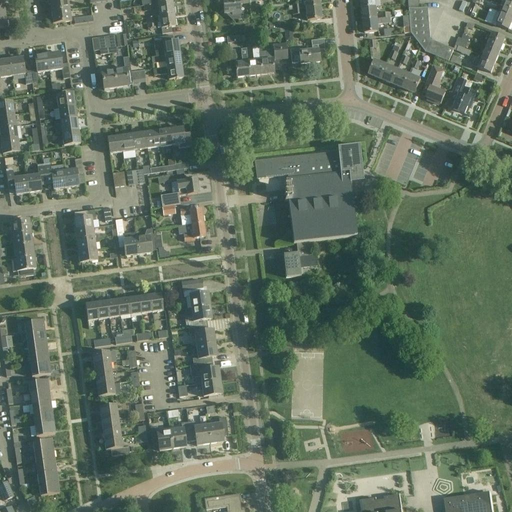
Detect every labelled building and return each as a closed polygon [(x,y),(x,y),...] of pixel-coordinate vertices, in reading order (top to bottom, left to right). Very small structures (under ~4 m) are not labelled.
[(51,0),(49,0),(51,13),(69,10),(67,0),(51,0)] [(225,0),(222,0),(223,2),(224,15),(226,15),(228,17),(232,16),(232,22),(241,21),(239,5),(255,3),(254,0),(225,0)] [(320,8),(318,0),(304,0),(305,9),(320,8)] [(360,0),(362,10),(376,8),(375,1),(380,0),(360,0)] [(158,5),(159,17),(173,15),(172,3),(158,5)] [(511,5),(506,3),(501,14),(511,19),(511,5)] [(321,20),(320,8),(305,9),(307,22),(321,20)] [(377,21),(377,20),(376,8),(362,10),(363,22),(377,21)] [(428,9),(409,11),(409,17),(410,17),(428,16),(428,9)] [(69,10),(51,13),(53,25),(71,22),(69,10)] [(509,31),(511,22),(511,19),(501,14),(496,26),(509,31)] [(175,27),(173,15),(159,17),(162,35),(172,34),(171,28),(175,27)] [(429,23),(428,16),(410,17),(410,24),(429,23)] [(383,19),(377,20),(377,21),(363,22),(364,34),(378,32),(377,25),(392,24),(391,19),(383,20),(383,19)] [(429,30),(429,23),(410,24),(410,28),(411,31),(429,30)] [(291,29),(284,30),(286,42),(293,41),(291,29)] [(430,41),(429,30),(411,31),(411,34),(425,52),(430,41)] [(500,51),(505,40),(493,35),(488,46),(500,51)] [(118,54),(117,48),(116,37),(110,37),(111,49),(108,50),(109,55),(118,54)] [(164,50),(164,57),(179,55),(177,42),(173,43),(172,37),(153,39),(155,52),(164,50)] [(245,37),(238,37),(227,39),(227,45),(245,43),(245,37)] [(100,56),(109,55),(108,50),(105,50),(104,38),(98,39),(100,51),(100,56)] [(323,40),(313,42),(311,42),(312,51),(299,53),(299,50),(290,51),(292,64),(300,64),(300,66),(310,65),(309,64),(316,63),(316,64),(319,63),(318,51),(324,50),(323,40)] [(425,52),(431,55),(436,43),(430,41),(425,52)] [(436,43),(431,55),(437,57),(442,46),(436,43)] [(258,49),(261,76),(274,75),(272,61),(273,60),(273,61),(287,60),(286,45),(272,46),(273,52),(261,53),(261,50),(258,50),(258,49)] [(449,62),(454,50),(442,46),(437,57),(449,62)] [(496,63),(500,51),(488,46),(483,57),(483,58),(496,63)] [(471,52),(458,47),(456,52),(469,57),(471,52)] [(237,79),(249,77),(248,63),(246,49),(240,50),(242,64),(236,64),(235,60),(236,60),(235,51),(228,52),(231,75),(236,74),(237,79)] [(254,62),(248,63),(249,77),(261,76),(258,49),(252,49),(254,62)] [(395,62),(398,54),(392,52),(389,59),(395,62)] [(47,55),(50,72),(61,70),(63,80),(70,79),(68,65),(61,66),(60,54),(47,55)] [(30,70),(32,84),(38,83),(37,74),(50,72),(47,55),(34,57),(36,69),(30,70)] [(181,67),(179,55),(164,57),(151,58),(152,65),(165,63),(166,69),(181,67)] [(491,74),(496,63),(483,58),(483,57),(479,56),(475,68),(491,74)] [(403,57),(400,64),(406,66),(409,59),(403,57)] [(9,61),(12,77),(24,76),(26,85),(32,84),(30,70),(24,71),(22,59),(9,61)] [(0,79),(12,77),(9,61),(0,62),(0,89),(1,89),(0,80),(0,79)] [(414,61),(412,68),(418,71),(421,63),(414,61)] [(369,75),(381,80),(386,66),(375,62),(369,75)] [(386,66),(381,80),(392,85),(398,71),(386,66)] [(455,66),(452,72),(459,75),(461,69),(455,66)] [(166,69),(153,70),(154,76),(168,74),(169,81),(176,80),(177,80),(183,79),(181,67),(166,69)] [(434,67),(427,84),(423,93),(428,95),(426,99),(441,105),(445,94),(438,91),(446,72),(434,67)] [(116,90),(128,88),(126,69),(113,71),(116,90)] [(104,91),(116,90),(113,71),(101,73),(104,91)] [(392,85),(403,90),(409,76),(398,71),(392,85)] [(146,83),(144,73),(144,72),(137,73),(138,84),(146,83)] [(421,80),(409,76),(403,90),(415,94),(421,80)] [(459,79),(451,99),(447,108),(465,115),(468,108),(470,109),(476,94),(465,89),(467,82),(459,79)] [(60,92),(59,82),(51,83),(53,93),(60,92)] [(56,97),(58,109),(75,107),(73,94),(56,97)] [(0,104),(0,117),(14,116),(12,103),(0,104)] [(77,119),(75,107),(58,109),(60,122),(77,119)] [(0,117),(0,130),(16,128),(14,116),(0,117)] [(78,132),(77,119),(60,122),(62,134),(78,132)] [(0,130),(0,137),(1,143),(17,141),(16,128),(0,130)] [(179,150),(192,148),(190,134),(183,135),(182,129),(170,130),(172,146),(178,146),(179,150)] [(170,130),(157,132),(159,148),(172,146),(170,130)] [(80,145),(78,132),(62,134),(64,147),(80,145)] [(159,148),(157,132),(144,134),(147,150),(159,148)] [(132,136),(134,152),(147,150),(144,134),(132,136)] [(120,137),(122,153),(134,152),(132,136),(120,137)] [(110,155),(120,154),(122,153),(120,137),(107,139),(110,155)] [(17,141),(1,143),(3,156),(19,153),(17,141)] [(286,183),(349,176),(359,174),(357,152),(254,163),(256,180),(287,177),(288,180),(285,180),(286,183)] [(53,191),(65,189),(63,172),(51,174),(49,160),(43,160),(43,165),(45,180),(52,179),(53,191)] [(63,172),(65,189),(78,187),(77,176),(83,175),(81,160),(74,161),(75,171),(63,172)] [(38,176),(26,178),(28,195),(41,193),(39,181),(45,180),(43,165),(36,166),(38,176)] [(143,171),(137,172),(139,185),(144,185),(143,176),(150,175),(150,169),(143,171)] [(16,196),(28,195),(26,178),(13,179),(12,170),(6,171),(8,185),(14,184),(16,196)] [(128,187),(139,185),(137,172),(126,173),(128,187)] [(114,189),(124,187),(126,187),(124,173),(112,175),(114,189)] [(349,176),(286,183),(287,190),(283,190),(284,203),(288,202),(293,245),(296,245),(309,244),(356,238),(349,176)] [(185,182),(176,183),(178,195),(178,196),(178,197),(189,196),(199,194),(197,179),(187,181),(185,181),(185,182)] [(178,195),(160,198),(162,208),(179,205),(178,197),(178,196),(178,195)] [(175,215),(174,207),(162,208),(163,216),(175,215)] [(110,210),(103,210),(105,223),(111,222),(110,210)] [(190,216),(191,226),(203,224),(201,210),(190,211),(190,210),(179,211),(180,217),(190,216)] [(95,221),(94,212),(74,214),(75,220),(73,220),(75,232),(92,229),(91,222),(95,221)] [(29,221),(10,223),(12,236),(29,233),(27,224),(29,224),(29,221)] [(125,258),(138,256),(135,239),(125,240),(122,221),(115,222),(119,249),(124,248),(125,258)] [(205,238),(203,224),(191,226),(177,228),(179,236),(183,235),(184,243),(195,241),(194,240),(205,238)] [(92,229),(75,232),(76,242),(98,239),(97,236),(93,236),(92,229)] [(144,238),(135,239),(138,256),(152,254),(151,252),(156,252),(156,249),(154,237),(153,230),(146,231),(144,238)] [(31,233),(29,233),(12,236),(13,248),(32,245),(31,233)] [(98,239),(76,242),(78,253),(96,251),(95,243),(98,243),(98,239)] [(309,244),(296,245),(297,254),(283,256),(286,279),(301,277),(300,270),(317,268),(315,257),(311,257),(309,244)] [(32,245),(13,248),(15,260),(32,258),(31,248),(33,248),(32,245)] [(162,249),(158,249),(159,259),(169,258),(169,253),(166,253),(163,251),(163,249),(162,249)] [(96,251),(78,253),(79,264),(101,261),(100,257),(97,258),(96,251)] [(34,257),(32,258),(15,260),(15,261),(11,261),(13,273),(36,270),(34,257)] [(192,310),(210,308),(208,294),(203,295),(202,289),(201,281),(182,284),(184,299),(190,298),(192,310)] [(150,297),(152,314),(163,312),(161,295),(150,297)] [(150,297),(139,298),(141,315),(152,314),(150,297)] [(141,315),(139,298),(128,300),(131,316),(141,315)] [(128,300),(117,301),(120,318),(131,316),(128,300)] [(107,303),(109,319),(120,318),(117,301),(107,303)] [(107,303),(96,304),(98,321),(109,319),(107,303)] [(85,306),(87,322),(98,321),(96,304),(85,306)] [(212,320),(210,308),(192,310),(192,316),(184,318),(186,329),(189,329),(207,327),(206,321),(212,320)] [(43,322),(24,324),(26,335),(44,333),(43,322)] [(195,335),(196,347),(215,345),(213,331),(208,332),(207,327),(189,329),(190,336),(195,335)] [(159,340),(167,339),(166,332),(158,333),(159,340)] [(46,344),(44,333),(26,335),(27,346),(46,344)] [(144,335),(136,336),(137,343),(145,342),(144,335)] [(131,336),(123,337),(124,345),(132,344),(131,336)] [(123,337),(115,338),(115,346),(124,345),(123,337)] [(101,341),(102,348),(110,346),(109,339),(101,341)] [(93,342),(94,349),(102,348),(101,341),(93,342)] [(47,354),(46,344),(27,346),(29,357),(47,354)] [(217,358),(215,345),(196,347),(198,359),(192,360),(193,366),(193,367),(212,364),(212,359),(217,358)] [(127,353),(128,361),(136,360),(135,352),(127,353)] [(92,355),(94,366),(110,364),(109,353),(92,355)] [(49,365),(47,354),(29,357),(30,368),(49,365)] [(136,360),(128,361),(121,362),(122,367),(129,366),(130,369),(137,368),(136,360)] [(110,364),(94,366),(95,377),(112,375),(110,364)] [(213,369),(212,364),(193,367),(193,366),(189,367),(191,379),(201,377),(202,384),(220,382),(218,369),(213,369)] [(49,365),(30,368),(32,378),(51,376),(49,365)] [(130,374),(131,383),(139,382),(138,373),(130,374)] [(95,377),(97,388),(113,385),(112,375),(95,377)] [(28,384),(30,395),(49,392),(47,381),(28,384)] [(139,382),(131,383),(133,391),(140,390),(139,382)] [(217,398),(217,396),(222,395),(220,382),(202,384),(204,400),(217,398)] [(98,399),(121,395),(120,390),(119,385),(113,385),(97,388),(98,399)] [(186,387),(178,388),(179,398),(188,397),(186,387)] [(49,392),(30,395),(31,406),(50,403),(49,392)] [(50,403),(31,406),(33,416),(52,414),(50,403)] [(134,406),(136,415),(143,414),(142,405),(134,406)] [(116,406),(99,408),(101,419),(118,417),(116,406)] [(9,412),(10,419),(15,419),(19,418),(18,408),(9,409),(9,412)] [(34,427),(53,425),(52,414),(33,416),(34,427)] [(143,414),(136,415),(137,423),(144,422),(143,414)] [(118,417),(101,419),(102,430),(119,428),(118,417)] [(219,425),(207,426),(209,445),(223,443),(222,438),(228,437),(225,418),(219,419),(219,425)] [(197,447),(209,445),(207,426),(195,428),(194,422),(187,423),(190,442),(196,442),(197,447)] [(185,443),(190,442),(187,423),(181,424),(182,430),(169,432),(172,450),(186,448),(185,443)] [(55,435),(53,425),(34,427),(36,438),(55,435)] [(145,427),(137,428),(139,436),(146,435),(145,427)] [(104,441),(121,439),(119,428),(102,430),(104,441)] [(159,452),(172,450),(169,432),(157,433),(157,428),(150,429),(151,438),(153,448),(158,447),(159,452)] [(146,435),(139,436),(140,444),(147,443),(146,435)] [(106,452),(111,451),(111,458),(129,455),(128,448),(122,449),(121,439),(104,441),(106,452)] [(33,444),(34,454),(53,452),(52,441),(33,444)] [(18,443),(14,444),(15,457),(20,457),(19,449),(24,449),(24,447),(25,447),(24,442),(18,443)] [(55,463),(53,452),(34,454),(36,465),(55,463)] [(56,473),(55,463),(36,465),(37,476),(56,473)] [(56,473),(37,476),(39,487),(58,484),(56,473)] [(13,497),(7,482),(0,485),(0,491),(4,501),(13,497)] [(59,495),(58,484),(39,487),(40,498),(59,495)] [(492,511),(489,494),(463,497),(444,500),(445,511),(401,511),(400,500),(399,496),(384,498),(384,501),(376,502),(376,500),(360,502),(361,511),(492,511)] [(244,511),(244,510),(241,511),(239,495),(204,500),(206,511),(227,509),(227,511),(244,511)] [(33,498),(26,501),(31,511),(38,508),(33,498)]
